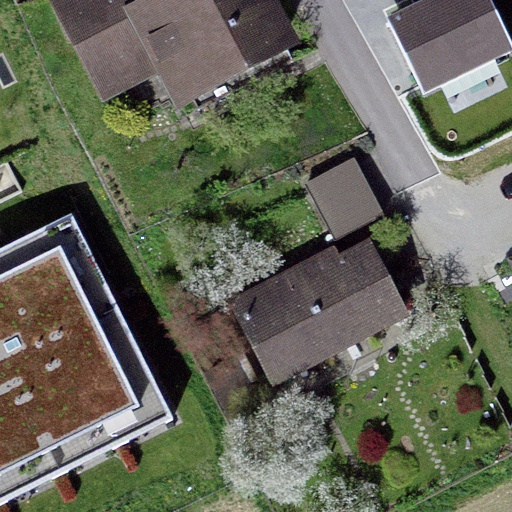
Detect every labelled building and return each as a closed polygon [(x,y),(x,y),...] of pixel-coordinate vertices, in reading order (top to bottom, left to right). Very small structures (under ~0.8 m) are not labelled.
[(290,57),(257,0),(111,0),(92,11),(160,130),(290,57)] [(488,0),(443,0),(391,23),(419,86),(509,45),(488,0)] [(511,229),(503,235),(511,250),(511,229)] [(0,478),(150,415),(76,242),(0,274),(0,478)] [(387,317),(352,248),(261,294),(296,363),(387,317)]
